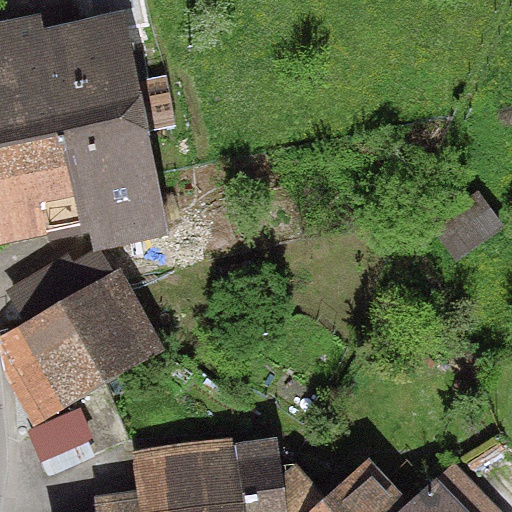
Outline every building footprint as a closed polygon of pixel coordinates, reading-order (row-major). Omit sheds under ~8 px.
[(0,241),(151,214),(117,30),(0,50),(0,241)] [(427,221),(453,263),(503,233),(477,190),(427,221)] [(154,363),(112,286),(0,346),(0,363),(35,428),(154,363)] [(80,412),(26,436),(40,466),(93,442),(80,412)] [(276,511),(269,449),(138,464),(143,510),(123,511),(276,511)] [(422,511),(398,511),(370,480),(333,511),(451,511),(439,497),(422,511)]
